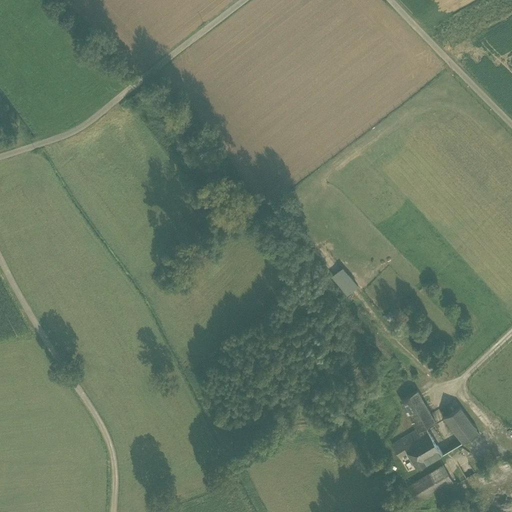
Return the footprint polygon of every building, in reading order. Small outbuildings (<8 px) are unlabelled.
[(343,265),(332,274),(348,293),(359,284),(343,265)] [(418,390),(402,399),(414,420),(412,422),(416,428),(423,424),(433,417),(418,390)] [(479,432),(460,407),(444,416),(463,442),(479,432)] [(436,421),(433,417),(423,424),(423,425),(425,427),(436,421)] [(411,439),(427,463),(443,454),(425,427),(423,425),(408,434),(411,439)] [(411,439),(408,434),(392,444),(395,448),(411,439)] [(395,448),(394,449),(399,456),(407,451),(418,468),(427,463),(411,439),(395,448)] [(443,465),(407,486),(417,503),(453,481),(443,465)] [(388,490),(394,502),(409,493),(406,487),(401,490),(397,485),(388,490)]
